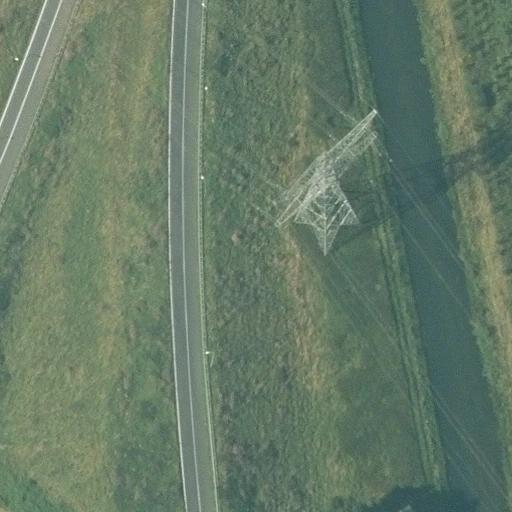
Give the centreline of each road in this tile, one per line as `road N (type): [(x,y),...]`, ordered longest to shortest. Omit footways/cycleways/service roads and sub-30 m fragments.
road 1 (motorway): [(191,511),(178,237),(182,0)]
road 2 (motorway): [(0,143),(52,0)]
